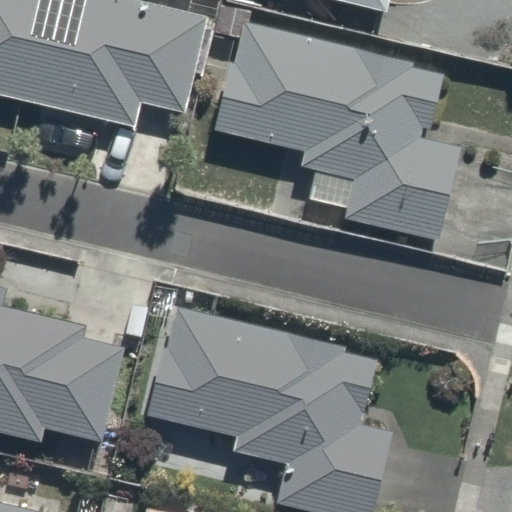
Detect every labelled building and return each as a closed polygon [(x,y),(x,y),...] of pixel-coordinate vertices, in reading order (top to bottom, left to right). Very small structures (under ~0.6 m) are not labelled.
[(209,16),(141,0),(0,0),(0,95),(134,128),(140,101),(186,112),(209,16)] [(343,0),(389,11),(391,0),(343,0)] [(245,22),(222,128),(312,149),(307,171),(317,173),(309,211),(441,242),(466,136),(443,131),(458,68),(245,22)] [(0,433),(42,444),(45,430),(101,443),(123,350),(81,339),(84,328),(2,308),(7,290),(0,288),(0,433)] [(387,356),(177,301),(148,409),(241,433),(237,449),(290,463),(281,496),(342,511),(389,511),(412,427),(371,416),(387,356)] [(0,511),(58,511),(0,499),(0,511)] [(179,511),(143,503),(141,511),(179,511)]
